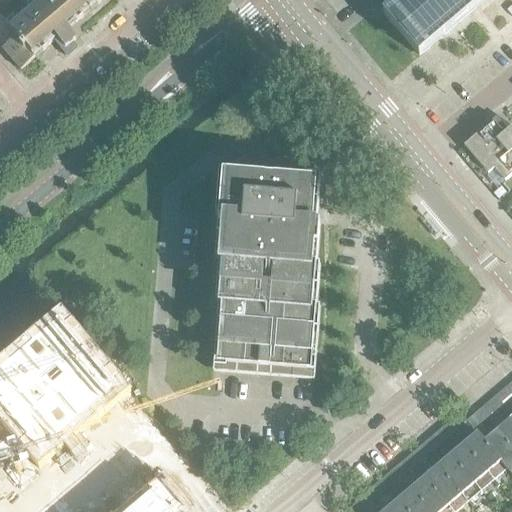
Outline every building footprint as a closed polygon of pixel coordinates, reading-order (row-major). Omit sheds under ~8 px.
[(76,24),(88,14),(76,0),(45,0),(12,29),(0,14),(0,46),(21,71),(22,71),(30,64),(50,46),(47,43),(55,37),(57,40),(65,49),(69,54),(77,48),(73,43),(77,40),(76,38),(66,27),(73,21),(76,24)] [(76,0),(88,14),(104,0),(76,0)] [(402,0),(384,16),(420,57),(478,7),(486,0),(402,0)] [(511,129),(508,133),(497,120),(465,147),(489,175),(495,170),(506,182),(511,176),(511,129)] [(223,365),(222,372),(306,379),(307,372),(312,308),(309,307),(312,266),(309,266),(312,224),(309,224),(312,188),(312,182),(265,179),(245,177),(229,176),(225,219),(228,219),(225,261),(228,261),(225,303),(228,303),(223,365)] [(502,188),(494,195),(499,200),(506,194),(502,188)] [(0,414),(2,412),(41,458),(118,391),(61,324),(0,375),(0,414)] [(511,396),(506,389),(492,400),(499,408),(511,396)] [(492,400),(479,411),(486,419),(499,408),(492,400)] [(473,430),(486,419),(479,411),(467,422),(466,422),(473,430)] [(454,433),(466,422),(467,422),(460,414),(447,425),(454,433)] [(511,423),(509,420),(496,431),(511,449),(511,423)] [(440,445),(454,433),(447,425),(433,437),(440,445)] [(511,449),(496,431),(483,442),(507,470),(511,476),(511,449)] [(477,434),(463,446),(493,482),(507,470),(483,442),(477,434)] [(433,437),(420,448),(426,456),(440,445),(433,437)] [(463,446),(450,457),(480,493),(493,482),(463,446)] [(420,448),(407,460),(413,467),(426,456),(420,448)] [(450,457),(437,468),(467,504),(480,493),(450,457)] [(407,460),(393,471),(400,478),(413,467),(407,460)] [(437,468),(423,479),(451,511),(457,511),(467,504),(437,468)] [(400,478),(393,471),(380,482),(387,490),(400,478)] [(451,511),(423,479),(410,490),(428,511),(451,511)] [(387,490),(380,482),(367,493),(374,501),(387,490)] [(163,486),(132,511),(184,511),(185,511),(163,486)] [(428,511),(410,490),(397,502),(405,511),(428,511)] [(374,501),(367,493),(355,504),(361,511),(374,501)] [(405,511),(397,502),(384,511),(405,511)]
